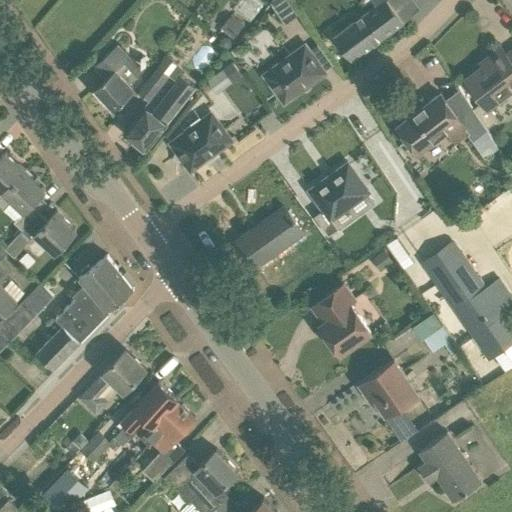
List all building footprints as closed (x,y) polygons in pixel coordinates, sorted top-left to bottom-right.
[(95,0),(105,9),(114,0),(119,0),(127,8),(134,0),(95,0)] [(288,0),(272,0),(270,3),(285,24),(299,15),(288,0)] [(420,9),(413,0),(381,0),(376,5),(334,36),(352,59),(420,9)] [(230,14),(221,27),(233,38),(244,25),(230,14)] [(306,44),(264,74),(285,103),(326,73),(306,44)] [(117,45),(94,65),(105,78),(94,88),(113,109),(136,88),(130,82),(142,71),(117,45)] [(511,89),(511,50),(507,54),(502,47),(489,56),(491,60),(466,79),(482,100),(473,108),(486,128),(487,127),(498,120),(488,107),(511,89)] [(168,74),(177,62),(167,55),(159,67),(139,92),(149,99),(168,74)] [(234,62),(223,69),(231,81),(242,74),(234,62)] [(196,87),(182,76),(154,111),(146,105),(124,131),(146,149),(196,87)] [(441,92),(397,126),(418,154),(447,131),(462,120),(469,129),(468,130),(470,132),(468,133),(473,140),(488,129),(487,127),(486,128),(473,108),(460,118),(441,92)] [(233,141),(224,129),(215,116),(207,115),(170,142),(178,153),(175,155),(179,160),(184,160),(191,171),(233,141)] [(0,197),(26,169),(6,151),(0,157),(0,197)] [(370,189),(349,160),(310,188),(331,217),(370,189)] [(0,205),(3,209),(12,200),(23,210),(13,221),(22,230),(39,212),(48,203),(39,195),(46,188),(26,169),(0,197),(0,205)] [(448,203),(450,224),(464,223),(463,202),(448,203)] [(303,231),(285,206),(237,241),(255,266),(303,231)] [(39,212),(22,230),(5,248),(13,256),(34,234),(54,253),(77,229),(56,210),(48,219),(39,212)] [(453,242),(424,262),(488,355),(511,338),(511,327),(502,313),(511,306),(511,293),(499,277),(485,288),(453,242)] [(385,249),(372,258),(380,271),(394,262),(385,249)] [(110,312),(108,309),(134,288),(108,254),(92,267),(89,264),(82,269),(84,273),(81,275),(87,284),(73,294),(76,297),(56,317),(64,325),(37,353),(53,369),(110,312)] [(5,286),(14,277),(0,263),(0,318),(18,299),(5,286)] [(372,332),(351,302),(356,299),(344,282),(312,305),(324,322),(320,325),(340,354),(372,332)] [(53,296),(42,285),(0,326),(0,330),(10,341),(53,296)] [(451,341),(440,310),(418,319),(429,349),(451,341)] [(125,348),(80,396),(97,411),(108,400),(101,393),(114,380),(125,391),(146,368),(125,348)] [(394,357),(374,371),(358,382),(367,395),(370,393),(386,416),(419,394),(394,357)] [(179,398),(159,380),(135,406),(135,407),(121,422),(130,431),(145,416),(153,423),(154,424),(176,399),(177,400),(177,399),(179,398)] [(145,431),(165,449),(176,437),(195,416),(177,399),(177,400),(176,399),(154,424),(153,423),(145,431)] [(111,442),(99,431),(81,449),(93,462),(111,442)] [(448,431),(420,450),(427,461),(418,466),(429,482),(438,476),(454,501),(482,482),(448,431)] [(73,440),(81,448),(90,440),(82,432),(73,440)] [(238,471),(217,448),(196,469),(184,457),(165,474),(189,499),(190,498),(203,511),(210,511),(229,494),(221,487),(238,471)] [(171,463),(159,452),(142,469),(154,480),(171,463)] [(62,511),(88,487),(68,466),(42,492),(61,511),(62,511)] [(278,511),(263,497),(247,511),(278,511)] [(0,511),(14,511),(18,509),(8,499),(0,507),(0,511)]
